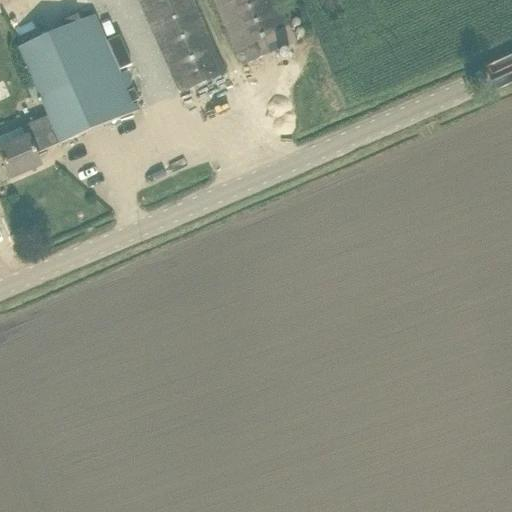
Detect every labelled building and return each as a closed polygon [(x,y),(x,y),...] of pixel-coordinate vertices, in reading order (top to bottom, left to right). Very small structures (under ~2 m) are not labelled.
[(137,0),(170,75),(178,94),(223,74),(191,0),(137,0)] [(213,0),(242,66),(294,44),(275,0),(213,0)] [(46,117),(59,145),(138,111),(135,105),(132,107),(131,104),(138,101),(133,90),(126,93),(93,17),(17,51),(46,117)] [(0,158),(9,180),(39,167),(34,155),(59,145),(46,117),(20,129),(25,140),(0,151),(0,158)] [(144,157),(147,167),(192,150),(189,141),(144,157)]
